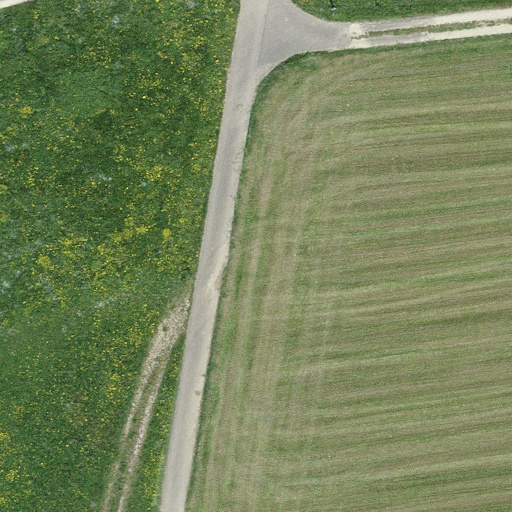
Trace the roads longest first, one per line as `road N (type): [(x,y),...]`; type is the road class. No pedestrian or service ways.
road 1 (track): [(255,0),(176,511)]
road 2 (track): [(511,21),(334,38),(255,0)]
